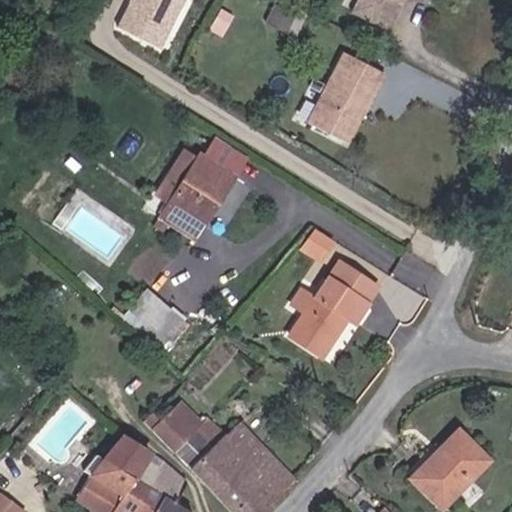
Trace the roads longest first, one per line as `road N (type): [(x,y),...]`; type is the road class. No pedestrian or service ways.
road 1 (residential): [(428,365),(511,129)]
road 2 (residential): [(428,365),(284,511)]
